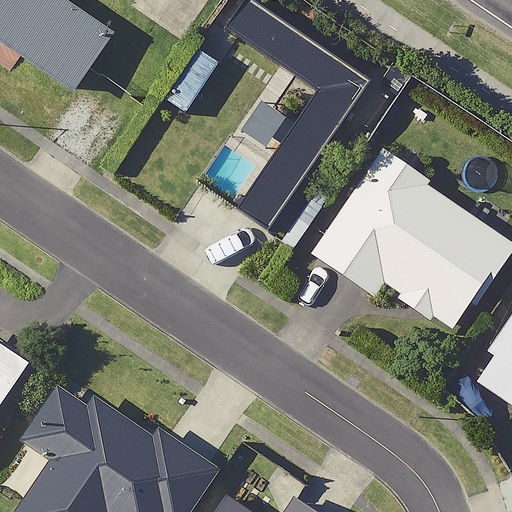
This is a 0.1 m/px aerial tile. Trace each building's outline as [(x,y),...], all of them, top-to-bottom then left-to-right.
[(114,34),(63,0),(0,0),(0,40),(74,92),(114,34)] [(278,68),(242,122),(279,147),(238,207),(270,228),(367,85),(249,5),(228,35),(278,68)] [(366,300),(378,283),(396,296),(391,304),(422,326),(427,319),(447,333),(507,251),(377,156),(304,255),(366,300)] [(511,308),(464,381),(492,399),(479,419),(506,436),(511,427),(511,308)] [(0,342),(0,406),(30,364),(0,342)] [(182,511),(207,473),(203,470),(151,437),(145,446),(56,389),(21,444),(51,463),(20,511),(182,511)]
